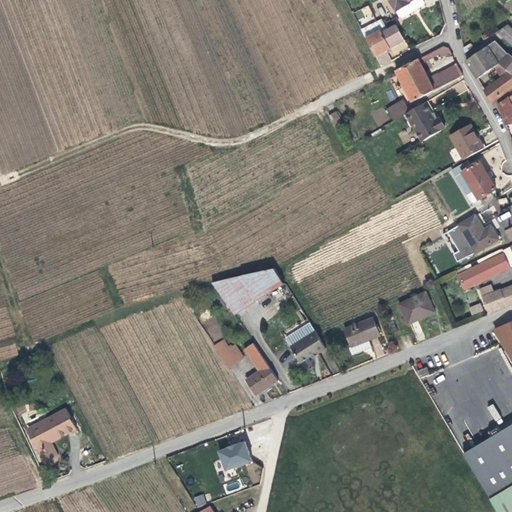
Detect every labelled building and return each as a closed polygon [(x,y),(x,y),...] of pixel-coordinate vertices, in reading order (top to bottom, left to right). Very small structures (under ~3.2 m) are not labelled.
[(390,0),(391,0),(402,19),(404,20),(405,20),(427,7),(427,6),(426,4),(423,0),(390,0)] [(368,5),(355,12),(361,25),(374,18),(368,5)] [(363,32),(367,40),(382,31),(384,34),(389,31),(383,20),(363,32)] [(367,40),(382,67),(393,61),(390,54),(386,56),(384,53),(388,50),(405,41),(396,26),(389,31),(384,34),(382,31),(367,40)] [(511,31),(506,26),(503,27),(511,34),(511,31)] [(495,41),(487,47),(495,57),(499,61),(501,63),(508,53),(495,41)] [(450,54),(446,47),(439,50),(441,55),(443,57),(450,54)] [(487,47),(478,53),(486,64),(495,57),(487,47)] [(435,58),(433,53),(392,75),(394,79),(398,77),(411,104),(461,76),(456,66),(429,81),(421,65),(435,58)] [(478,53),(465,61),(476,80),(482,75),(479,70),(486,64),(478,53)] [(511,56),(508,53),(501,63),(511,71),(511,56)] [(508,72),(483,91),(491,102),(511,86),(511,71),(501,63),(499,61),(498,63),(508,72)] [(511,92),(495,105),(497,110),(508,105),(509,105),(508,101),(511,97),(511,92)] [(394,121),(413,112),(414,111),(413,108),(409,110),(405,101),(388,109),(394,121)] [(406,116),(423,144),(447,130),(441,120),(436,123),(426,105),(414,111),(413,112),(406,116)] [(511,116),(508,105),(497,110),(503,125),(511,121),(511,116)] [(327,115),(335,129),(342,125),(334,111),(327,115)] [(453,137),(467,161),(486,150),(472,126),(453,137)] [(474,172),(482,167),(480,164),(472,169),(474,172)] [(470,166),(454,175),(473,207),(497,193),(482,167),(474,172),(472,169),(470,166)] [(485,224),(479,215),(459,228),(476,255),(498,241),(492,232),(495,230),(489,222),(485,224)] [(511,267),(511,266),(511,252),(509,246),(503,249),(511,267)] [(459,275),(466,289),(511,268),(504,254),(459,275)] [(237,317),(259,302),(284,285),(275,271),(242,278),(237,279),(215,285),(237,317)] [(511,301),(511,287),(502,292),(501,291),(494,294),(491,287),(483,290),(479,291),(488,310),(488,311),(511,301)] [(436,313),(427,294),(401,306),(410,325),(436,313)] [(469,307),(472,315),(483,311),(480,303),(469,307)] [(346,332),(352,349),(369,342),(379,337),(372,321),(346,332)] [(511,325),(495,332),(511,360),(511,325)] [(318,355),(327,350),(315,333),(291,348),(301,364),(316,354),(318,355)] [(222,342),(215,346),(229,368),(237,363),(228,349),(227,350),(222,342)] [(369,342),(352,349),(350,351),(353,358),(372,349),(369,342)] [(236,344),(228,349),(237,363),(244,358),(236,344)] [(258,396),(279,382),(254,345),(247,351),(261,372),(248,381),(258,396)] [(430,374),(427,368),(418,372),(420,378),(430,374)] [(58,457),(57,456),(51,444),(71,434),(77,430),(69,413),(67,410),(60,414),(31,429),(36,440),(33,441),(42,459),(45,464),(58,457)] [(72,412),(69,413),(77,430),(81,428),(72,412)] [(511,427),(501,434),(505,439),(511,434),(511,427)] [(511,511),(511,434),(505,439),(501,434),(498,429),(490,434),(493,439),(496,444),(477,456),(467,462),(497,511),(511,511)] [(493,439),(474,451),(477,456),(496,444),(493,439)] [(253,463),(246,443),(238,447),(237,445),(229,449),(229,450),(220,453),(227,473),(253,463)] [(474,451),(464,457),(467,462),(477,456),(474,451)] [(58,457),(45,464),(48,466),(51,467),(55,465),(58,462),(58,460),(58,457)] [(200,501),(198,492),(188,495),(191,504),(200,501)]
